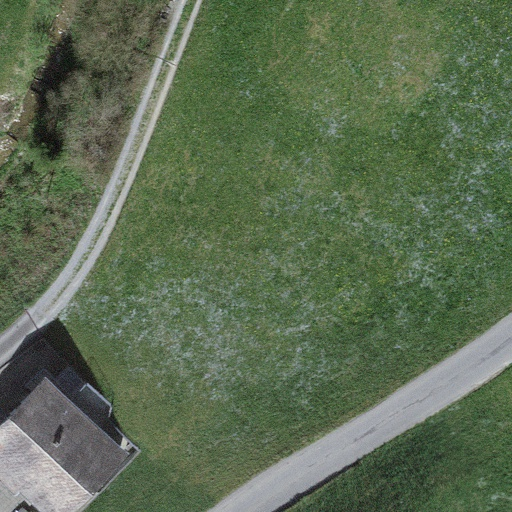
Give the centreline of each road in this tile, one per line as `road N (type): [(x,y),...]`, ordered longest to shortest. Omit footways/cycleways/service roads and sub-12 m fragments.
road 1 (track): [(189,0),(95,243),(46,310)]
road 2 (unclassified): [(239,511),(511,336)]
